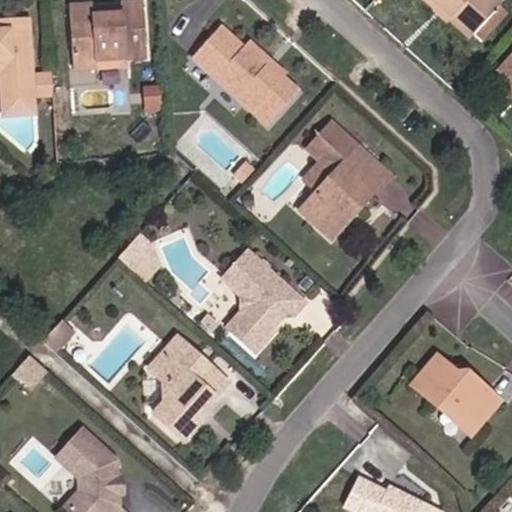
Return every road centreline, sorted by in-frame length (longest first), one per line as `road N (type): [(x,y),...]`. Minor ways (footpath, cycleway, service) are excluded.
road 1 (residential): [(442,266),(487,196),(494,141),(337,0)]
road 2 (residential): [(247,511),(294,425),(442,266)]
